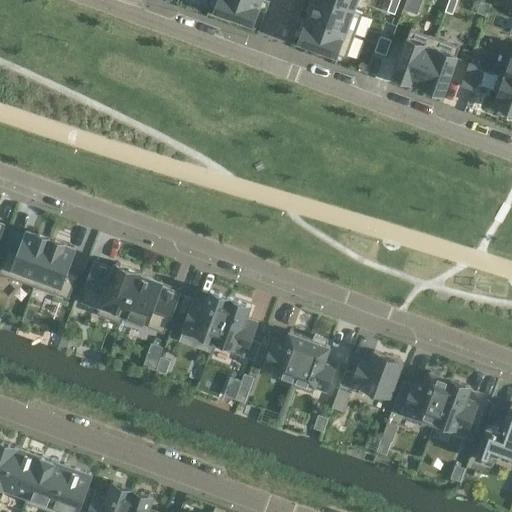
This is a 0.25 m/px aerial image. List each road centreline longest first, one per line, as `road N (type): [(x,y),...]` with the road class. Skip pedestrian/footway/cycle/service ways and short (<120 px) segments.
road 1 (residential): [(511,358),(0,172)]
road 2 (residential): [(279,503),(0,402)]
road 3 (residential): [(261,65),(511,156)]
road 4 (residential): [(83,0),(261,65)]
